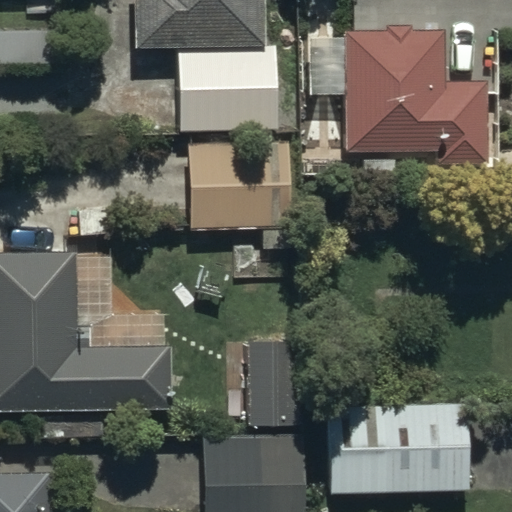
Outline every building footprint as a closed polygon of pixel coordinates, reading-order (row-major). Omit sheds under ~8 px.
[(129,0),(131,52),(173,50),(176,132),(271,128),(268,44),(260,44),(258,0),(129,0)] [(440,30),(340,31),(340,151),(433,150),(433,165),(483,164),(482,85),(440,85),(440,30)] [(282,143),(186,145),(188,231),(284,228),(282,143)] [(68,256),(0,257),(0,411),(174,408),(172,349),(70,352),(68,256)] [(294,344),(245,344),(246,427),(295,427),(294,344)] [(363,430),(323,431),(324,495),(464,493),(463,406),(363,407),(363,430)] [(298,511),(298,437),(200,437),(200,511),(298,511)] [(45,511),(46,477),(0,476),(0,511),(45,511)]
